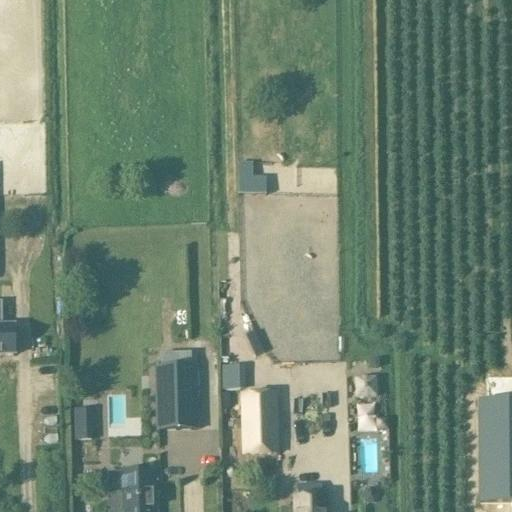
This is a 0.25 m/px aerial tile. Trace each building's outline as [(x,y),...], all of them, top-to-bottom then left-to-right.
[(238,177),(238,195),(248,196),(248,177),(238,177)] [(0,357),(14,358),(13,329),(0,328),(0,357)] [(196,369),(191,370),(190,356),(161,357),(162,370),(156,370),(157,433),(197,432),(196,369)] [(240,368),(222,369),(222,392),(241,392),(240,368)] [(376,378),(354,379),(355,401),(377,400),(376,378)] [(242,432),(243,457),(275,456),(273,396),(241,397),(242,422),(234,423),(234,432),(242,432)] [(511,397),(484,399),(490,502),(511,500),(511,397)] [(91,410),(74,410),(75,450),(93,449),(91,410)] [(33,436),(58,435),(57,414),(33,415),(33,436)] [(111,511),(155,511),(155,491),(159,491),(159,473),(119,473),(119,477),(110,477),(111,511)] [(373,492),(366,492),(362,499),(366,505),(373,505),(377,498),(373,492)] [(284,510),(282,511),(326,511),(327,499),(293,500),(293,510),(284,510)]
